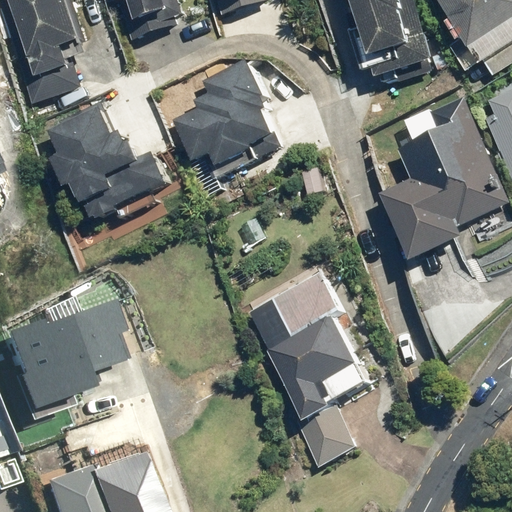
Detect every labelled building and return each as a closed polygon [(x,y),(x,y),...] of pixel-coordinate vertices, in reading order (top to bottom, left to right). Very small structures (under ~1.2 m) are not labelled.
[(65,52),(86,45),(71,0),(0,0),(0,12),(17,66),(27,62),(35,87),(72,75),(65,52)] [(114,0),(117,10),(128,7),(135,32),(182,18),(176,0),(114,0)] [(220,0),(224,12),(254,4),(252,0),(220,0)] [(344,0),(357,44),(353,45),(360,67),(395,57),(401,79),(431,70),(410,0),(344,0)] [(511,0),(430,0),(445,25),(438,29),(451,52),(460,47),(474,74),(486,67),(493,78),(511,67),(511,0)] [(266,108),(246,64),(202,85),(209,100),(197,106),(203,117),(175,130),(193,169),(210,161),(218,177),(255,159),(250,148),(275,136),(263,110),(266,108)] [(0,104),(12,100),(0,66),(0,104)] [(502,126),(492,130),(511,179),(511,94),(492,103),(502,126)] [(118,145),(102,108),(61,127),(64,134),(55,138),(67,165),(56,170),(70,201),(74,200),(82,217),(115,202),(110,192),(141,178),(125,141),(118,145)] [(444,176),(383,200),(413,273),(429,266),(433,278),(443,273),(438,259),(462,249),(457,235),(511,212),(511,207),(489,151),(485,152),(470,116),(427,134),(444,176)] [(348,316),(329,278),(252,316),(271,353),(266,356),(303,428),(300,429),(323,474),(359,456),(336,411),(372,393),(336,323),(348,316)] [(67,360),(110,343),(89,290),(22,316),(17,303),(0,308),(0,348),(16,390),(71,369),(67,360)] [(219,450),(233,464),(259,437),(245,423),(256,413),(203,362),(165,401),(175,411),(165,421),(186,441),(168,460),(190,481),(219,450)] [(79,468),(26,485),(34,511),(153,511),(136,457),(81,474),(79,468)]
